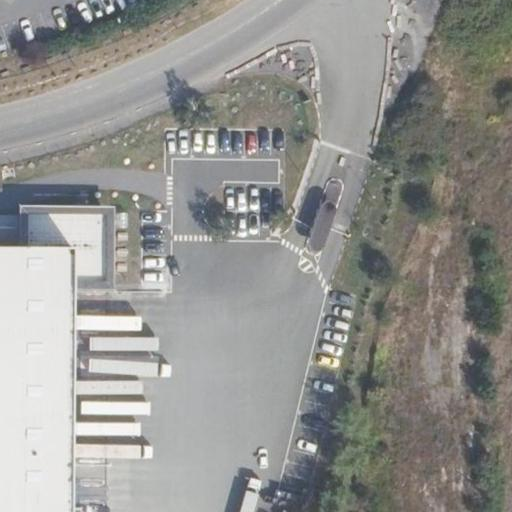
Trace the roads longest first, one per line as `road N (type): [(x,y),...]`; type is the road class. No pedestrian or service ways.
road 1 (unclassified): [(0,130),(151,83),(295,0)]
road 2 (track): [(0,199),(80,178),(147,182),(184,198)]
